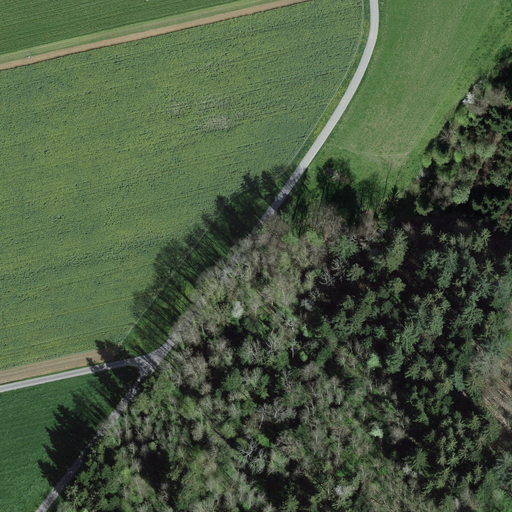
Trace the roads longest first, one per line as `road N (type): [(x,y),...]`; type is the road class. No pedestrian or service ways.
road 1 (unclassified): [(158,356),(340,110),(371,43),(374,0)]
road 2 (track): [(511,238),(466,412),(474,447),(511,495)]
road 3 (unclassified): [(39,511),(158,356)]
road 4 (unclassified): [(0,389),(158,356)]
